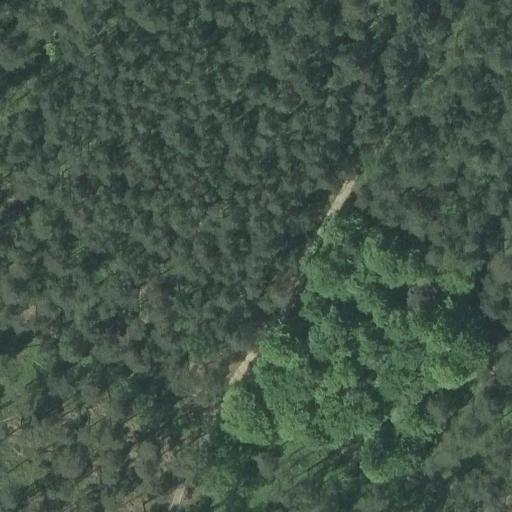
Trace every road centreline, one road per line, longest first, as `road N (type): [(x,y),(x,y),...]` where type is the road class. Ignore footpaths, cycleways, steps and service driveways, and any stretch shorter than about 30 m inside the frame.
road 1 (track): [(462,0),(221,406),(175,511)]
road 2 (track): [(483,511),(0,317)]
